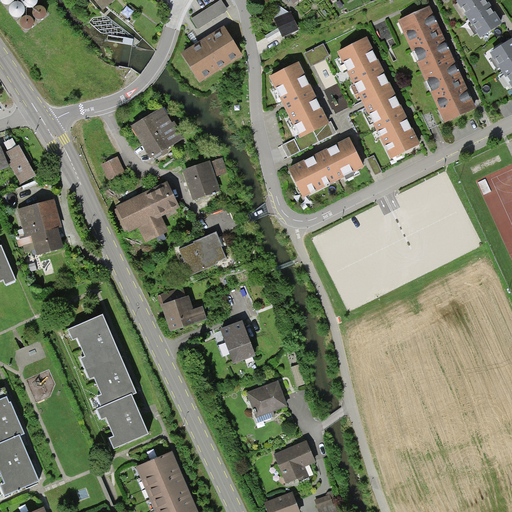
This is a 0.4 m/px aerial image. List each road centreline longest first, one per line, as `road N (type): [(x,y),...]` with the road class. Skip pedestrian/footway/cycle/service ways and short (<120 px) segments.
road 1 (primary): [(234,511),(48,121)]
road 2 (track): [(387,511),(328,306),(294,219)]
road 3 (residential): [(294,219),(322,215),(511,121)]
road 4 (residential): [(294,219),(275,194),(240,0)]
road 5 (residential): [(48,121),(108,103),(141,83),(184,0)]
